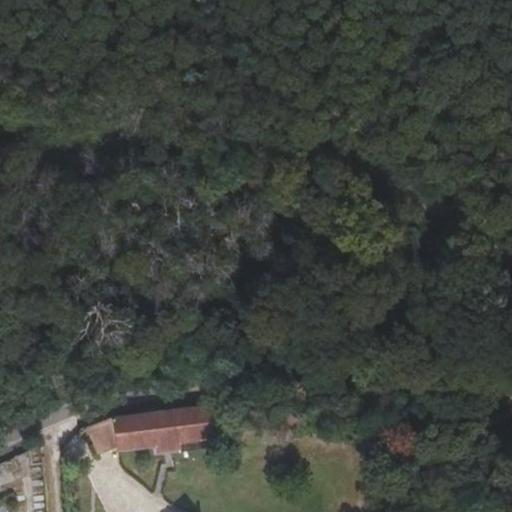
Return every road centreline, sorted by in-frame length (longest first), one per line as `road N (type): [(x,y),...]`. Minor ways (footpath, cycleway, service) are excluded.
road 1 (unclassified): [(0,136),(80,152),(281,146),(371,169),(447,210),(511,264)]
road 2 (residential): [(0,448),(93,404),(230,380),(360,402),(511,462)]
